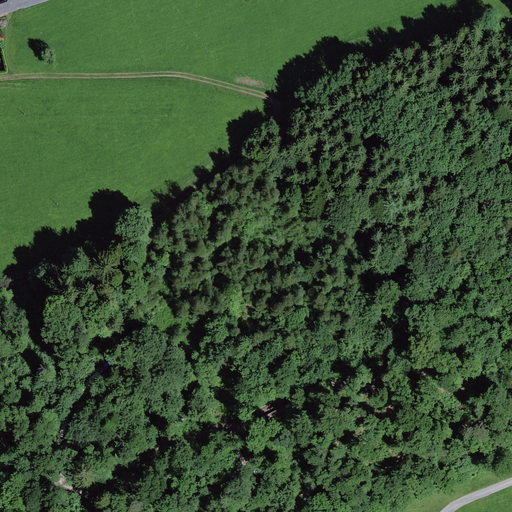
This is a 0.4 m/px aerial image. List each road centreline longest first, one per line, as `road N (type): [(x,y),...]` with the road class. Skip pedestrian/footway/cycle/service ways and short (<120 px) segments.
road 1 (track): [(15,74),(186,73),(266,96),(275,112),(165,229),(124,365),(84,401),(63,477)]
road 2 (track): [(111,511),(0,430)]
